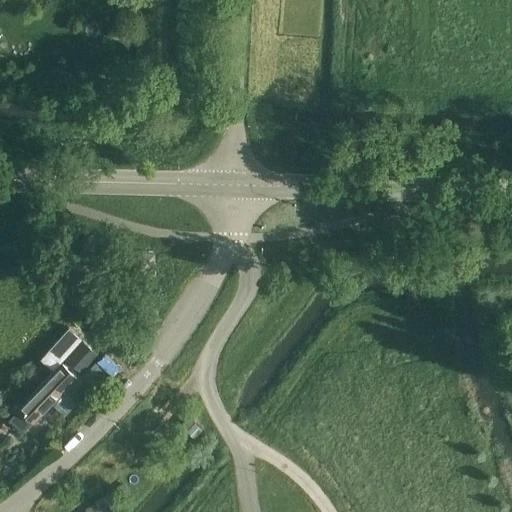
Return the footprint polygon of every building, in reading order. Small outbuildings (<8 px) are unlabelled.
[(155,281),(156,271),(158,254),(135,253),(133,279),(155,281)] [(84,341),(68,358),(83,373),(99,355),(84,341)] [(107,372),(112,377),(120,370),(105,355),(98,362),(107,372)] [(56,398),(61,403),(82,382),(62,363),(9,419),(22,433),(34,421),(56,398)] [(107,372),(98,363),(86,374),(95,383),(107,372)] [(186,430),(194,421),(188,415),(180,424),(186,430)] [(160,424),(149,433),(157,441),(167,431),(160,424)] [(85,509),(86,511),(83,511),(120,511),(126,509),(116,495),(118,494),(119,496),(129,489),(124,482),(114,489),(115,490),(100,499),(85,509)]
